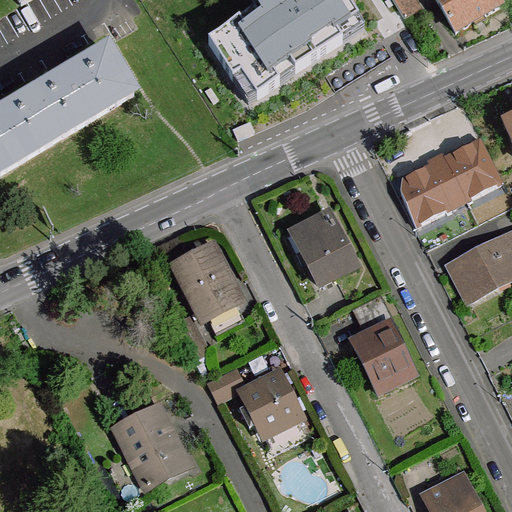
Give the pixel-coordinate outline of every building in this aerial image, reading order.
[(237,19),(206,39),(230,76),(238,71),(255,97),(277,83),(272,74),(288,65),(293,73),(302,67),(304,70),(344,45),(339,37),(360,23),(345,0),(274,0),(262,8),(261,5),(254,9),(260,17),(243,28),(237,19)] [(494,0),(435,0),(457,38),(502,11),(494,0)] [(0,119),(0,182),(141,100),(113,53),(73,76),(0,119)] [(248,122),(231,129),(236,140),(252,132),(248,122)] [(403,195),(418,229),(505,192),(482,144),(405,183),(403,195)] [(362,272),(332,216),(294,236),(325,292),(362,272)] [(511,236),(451,267),(469,303),(511,281),(511,236)] [(216,250),(176,271),(205,327),(245,306),(216,250)] [(383,298),(355,312),(362,327),(368,338),(355,344),(381,396),(418,377),(393,327),(397,325),(383,298)] [(191,320),(178,327),(197,362),(210,355),(191,320)] [(173,340),(155,331),(150,341),(168,350),(173,340)] [(237,373),(210,387),(219,405),(246,391),(237,373)] [(283,377),(243,397),(266,443),(306,423),(283,377)] [(160,411),(116,434),(146,493),(191,469),(160,411)] [(480,511),(462,476),(423,496),(430,511),(480,511)]
